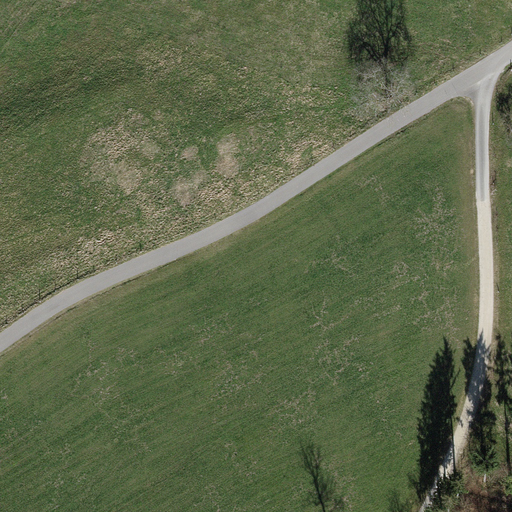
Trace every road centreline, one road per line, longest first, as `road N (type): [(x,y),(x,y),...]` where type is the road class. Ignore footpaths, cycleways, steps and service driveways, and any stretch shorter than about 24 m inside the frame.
road 1 (track): [(480,71),(240,220),(74,295),(0,342)]
road 2 (track): [(428,511),(464,429),(484,354),(480,71)]
